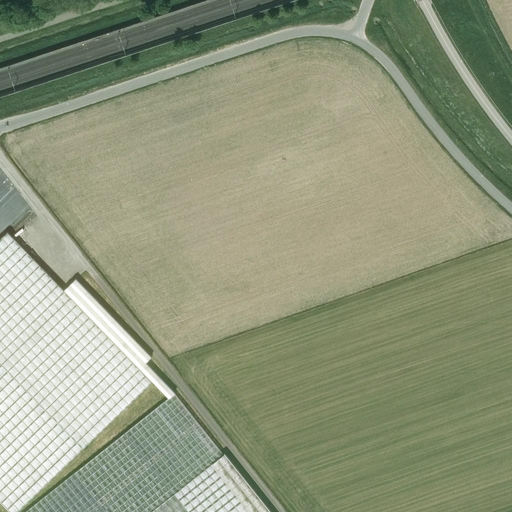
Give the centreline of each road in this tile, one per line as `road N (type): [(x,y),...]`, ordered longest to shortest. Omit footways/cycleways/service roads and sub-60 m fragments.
road 1 (unclassified): [(0,128),(286,35),(353,37)]
road 2 (unclassified): [(511,206),(444,138),(375,48),(353,37)]
road 3 (unclassified): [(511,140),(422,0)]
